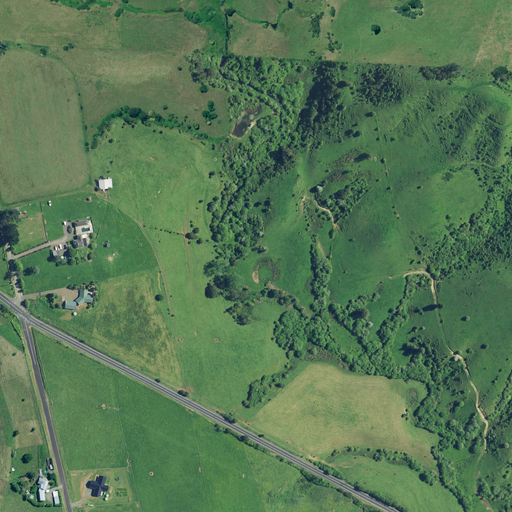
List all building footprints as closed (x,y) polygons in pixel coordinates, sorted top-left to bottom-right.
[(99,190),(111,188),(110,178),(97,180),(99,190)] [(85,237),(81,238),(80,235),(75,235),(76,239),(72,240),(73,244),(74,244),(74,248),(86,246),(85,237)] [(86,295),(87,290),(79,289),(79,297),(74,300),(79,306),(84,301),(91,302),(91,295),(86,295)] [(75,309),(75,302),(65,300),(64,308),(75,309)] [(42,477),(39,476),(38,478),(37,478),(36,483),(39,484),(37,488),(38,488),(37,491),(38,501),(44,500),(43,492),(44,490),(46,490),(47,487),(45,485),(47,481),(41,479),(42,477)]
